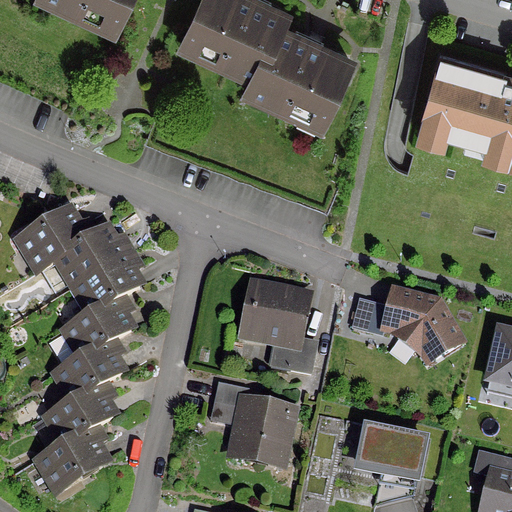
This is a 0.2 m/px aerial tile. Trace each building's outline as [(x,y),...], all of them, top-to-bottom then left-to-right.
[(51,0),(116,29),(128,0),(51,0)] [(239,0),(202,0),(185,38),(197,43),(194,50),(241,72),(245,65),(255,70),(249,84),(250,85),(279,21),(282,15),(252,1),(248,10),(237,5),(239,0)] [(280,21),(279,21),(250,85),(250,84),(261,89),(258,96),(306,118),(309,111),(321,117),(347,61),(316,47),(312,56),(301,51),(305,42),(276,29),(280,21)] [(82,84),(0,47),(0,79),(70,111),(82,84)] [(511,79),(449,62),(429,133),(511,155),(511,79)] [(295,169),(155,114),(145,141),(285,196),(295,169)] [(309,174),(295,169),(285,196),(298,201),(309,174)] [(323,180),(309,174),(298,201),(312,206),(323,180)] [(337,185),(323,180),(312,206),(327,212),(337,185)] [(84,244),(67,216),(20,244),(37,273),(103,233),(103,232),(84,244)] [(120,261),(103,233),(37,273),(37,274),(57,262),(73,289),(120,261)] [(63,332),(64,332),(137,289),(120,261),(73,289),(89,316),(63,332)] [(55,375),(55,376),(128,332),(112,305),(137,289),(64,332),(80,360),(55,375)] [(295,342),(303,300),(253,290),(243,337),(293,347),(288,372),(308,376),(314,346),(295,342)] [(475,355),(449,312),(402,300),(392,340),(408,344),(434,363),(441,375),(475,355)] [(46,418),(46,419),(119,375),(103,348),(129,333),(128,332),(55,376),(71,403),(46,418)] [(511,335),(502,334),(490,388),(511,392),(511,335)] [(37,462),(37,463),(110,419),(94,391),(120,376),(119,375),(46,419),(63,446),(37,462)] [(243,406),(246,392),(217,386),(209,423),(238,429),(232,456),(279,466),(289,415),(243,406)] [(37,463),(54,491),(102,463),(85,435),(111,419),(110,419),(37,463)] [(441,447),(375,436),(367,483),(433,495),(441,447)] [(511,511),(511,481),(489,476),(480,511),(511,511)]
